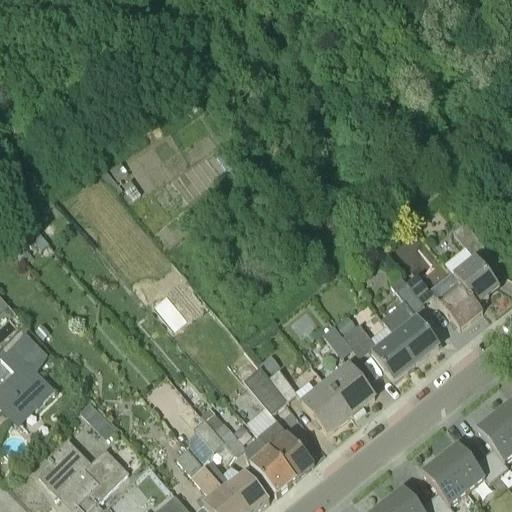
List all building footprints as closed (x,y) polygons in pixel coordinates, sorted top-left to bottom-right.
[(28,209),(24,212),(32,221),(41,214),(45,219),(55,210),(43,196),(28,209)] [(0,239),(11,252),(19,246),(27,239),(41,255),(48,249),(21,217),(0,234),(0,239)] [(471,261),(484,251),(465,228),(453,238),(471,261)] [(458,288),(477,311),(489,302),(486,299),(496,291),(474,263),(453,280),(459,288),(458,288)] [(407,289),(423,309),(433,301),(417,280),(407,289)] [(403,308),(382,326),(394,341),(417,369),(439,352),(430,340),(431,340),(414,319),(424,311),(423,309),(407,289),(406,289),(401,282),(390,291),(403,308)] [(458,288),(436,306),(460,336),(483,317),(477,311),(458,288)] [(334,333),(343,343),(357,332),(348,322),(334,333)] [(42,329),(35,336),(42,345),(50,338),(42,329)] [(343,343),(352,356),(357,363),(359,362),(360,363),(375,350),(360,330),(357,332),(343,343)] [(341,365),(352,356),(343,343),(334,333),(323,341),(341,365)] [(48,362),(26,339),(1,364),(14,378),(0,391),(0,408),(14,422),(29,407),(34,412),(52,394),(37,378),(48,362)] [(394,341),(371,359),(385,377),(385,376),(394,387),(417,369),(394,341)] [(269,384),(280,376),(282,374),(270,360),(258,370),(261,374),(269,384)] [(334,382),(332,378),(322,386),(351,422),(375,403),(348,370),(334,382)] [(287,408),(268,384),(269,384),(261,374),(244,388),(272,421),(287,408)] [(268,384),(287,408),(298,399),(280,376),(269,384),(268,384)] [(313,393),(316,396),(302,408),(328,440),(351,422),(322,386),(313,393)] [(190,430),(196,438),(214,458),(223,449),(204,428),(199,422),(200,422),(195,415),(193,416),(184,405),(180,409),(188,420),(187,421),(193,428),(190,430)] [(511,406),(495,420),(511,441),(511,406)] [(88,427),(98,417),(90,408),(80,418),(88,427)] [(204,428),(223,449),(224,449),(236,463),(246,454),(215,418),(204,428)] [(511,462),(511,441),(495,420),(477,434),(493,455),(484,462),(499,481),(508,473),(504,468),(511,462)] [(295,486),(314,470),(288,439),(277,426),(257,443),(268,455),(295,486)] [(100,511),(98,509),(128,478),(105,455),(91,469),(68,446),(48,466),(52,470),(39,482),(40,483),(42,481),(60,500),(55,505),(56,506),(64,498),(77,511),(100,511)] [(499,481),(484,462),(474,470),(458,449),(440,463),(467,498),(485,484),(489,489),(499,481)] [(210,506),(203,511),(238,511),(204,473),(188,455),(176,465),(210,506)] [(268,455),(250,471),(277,502),(295,486),(268,455)] [(438,498),(429,506),(434,511),(449,511),(450,511),(467,498),(440,463),(422,478),(438,498)] [(231,490),(211,467),(204,473),(238,511),(263,511),(269,507),(245,479),(231,490)] [(434,511),(429,506),(420,511),(418,511),(403,493),(386,507),(389,511),(434,511)] [(184,511),(175,501),(162,511),(184,511)]
